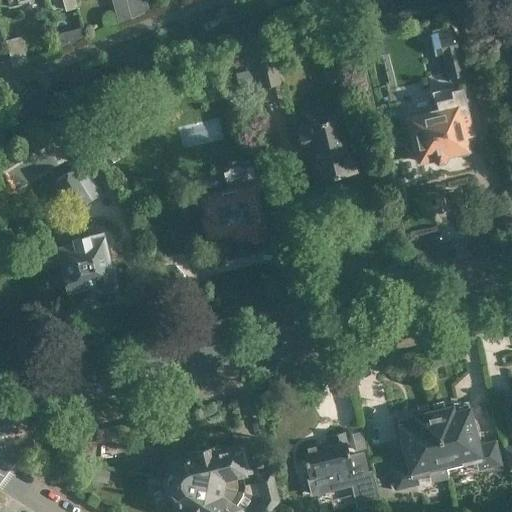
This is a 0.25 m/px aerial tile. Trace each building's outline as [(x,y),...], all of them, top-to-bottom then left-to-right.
[(79,7),(77,0),(64,0),(67,11),(79,7)] [(113,0),(118,19),(132,15),(127,0),(113,0)] [(127,0),(132,15),(145,12),(142,0),(127,0)] [(481,34),(477,16),(464,19),(468,36),(481,34)] [(431,35),(436,59),(444,57),(449,79),(465,75),(456,42),(452,43),(449,31),(431,35)] [(6,40),(13,68),(29,62),(22,36),(6,40)] [(259,90),(282,84),(276,59),(253,65),(259,90)] [(247,74),(233,78),(238,95),(251,90),(247,74)] [(452,87),(432,91),(435,103),(437,103),(439,110),(408,117),(414,144),(412,144),(410,148),(411,155),(415,157),(417,157),(418,161),(430,159),(430,160),(436,164),(442,162),(447,155),(446,154),(467,149),(465,139),(474,137),(462,89),(453,91),(452,87)] [(317,182),(355,172),(341,116),(303,126),(304,130),(298,131),(303,150),(309,149),(317,182)] [(103,168),(124,155),(109,129),(87,143),(103,168)] [(253,172),(251,164),(240,167),(236,164),(228,166),(225,171),(222,171),(226,189),(200,195),(205,216),(203,217),(208,239),(230,234),(231,239),(246,235),(247,237),(267,233),(253,172)] [(103,194),(90,173),(80,179),(73,169),(67,173),(55,180),(74,211),(103,194)] [(112,289),(115,281),(103,233),(64,243),(65,247),(57,249),(63,273),(59,274),(55,281),(57,288),(63,292),(67,291),(68,293),(96,286),(96,289),(101,292),(112,289)] [(468,404),(433,413),(446,469),(485,460),(487,468),(501,465),(495,442),(478,446),(468,404)] [(449,479),(446,469),(433,413),(398,421),(408,463),(390,467),(396,490),(410,487),(408,478),(429,473),(431,484),(449,479)] [(340,470),(352,467),(344,433),(330,436),(332,446),(321,449),(320,444),(301,449),(309,478),(325,474),(327,480),(342,476),(340,470)] [(166,472),(165,476),(277,496),(271,472),(257,475),(259,482),(245,486),(243,475),(251,473),(247,456),(237,459),(234,446),(218,450),(217,445),(186,453),(187,457),(183,458),(180,459),(177,461),(173,463),(171,466),(169,468),(168,469),(166,472)] [(360,508),(381,503),(373,470),(353,475),(360,508)] [(277,496),(165,476),(164,478),(164,481),(164,482),(164,484),(164,486),(165,489),(165,490),(166,493),(167,494),(168,497),(169,499),(171,500),(173,502),(175,504),(177,505),(174,509),(179,511),(242,511),(244,508),(250,511),(270,511),(278,500),(277,496)]
